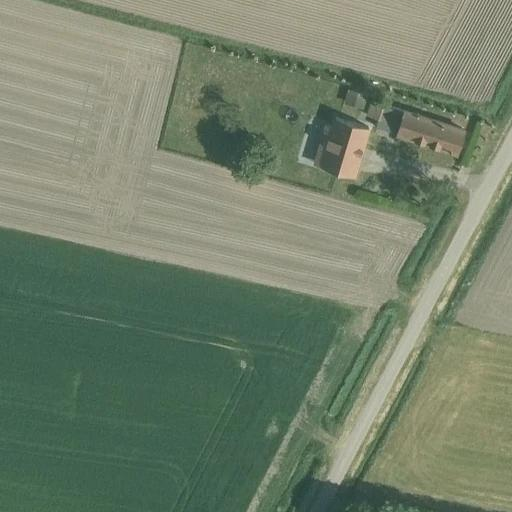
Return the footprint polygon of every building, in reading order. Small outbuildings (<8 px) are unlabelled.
[(191,86),(239,91),(240,71),(193,66),(191,86)] [(254,85),(254,83),(240,82),(239,93),(267,95),(268,85),(254,85)] [(348,89),(344,104),(364,109),(368,95),(348,89)] [(383,119),(380,128),(413,138),(458,152),(465,130),(387,106),(383,119)] [(324,124),(318,144),(326,146),(320,166),(353,175),(367,127),(335,117),(332,126),(324,124)]
